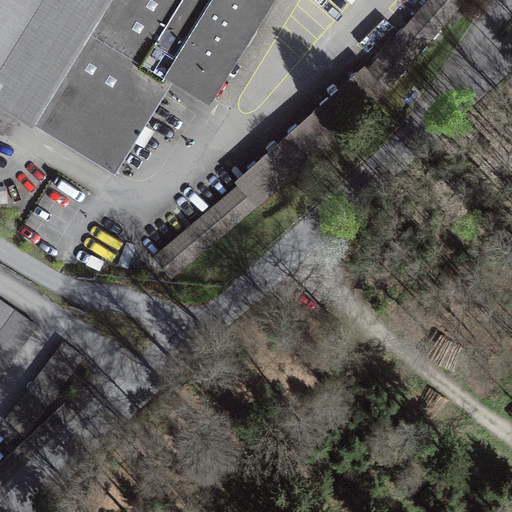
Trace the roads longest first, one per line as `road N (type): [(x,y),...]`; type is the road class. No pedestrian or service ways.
road 1 (unclassified): [(31,511),(255,285),(511,49)]
road 2 (track): [(255,285),(511,430)]
